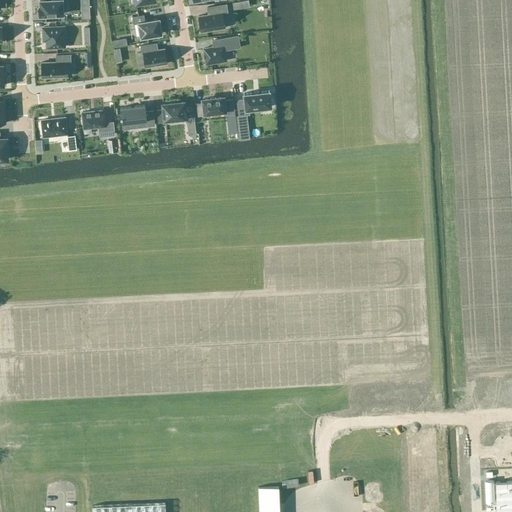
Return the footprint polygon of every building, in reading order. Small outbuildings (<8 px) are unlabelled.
[(38,0),(39,15),(62,14),(61,0),(38,0)] [(208,14),(198,16),(201,31),(225,27),(222,12),(227,12),(226,4),(207,7),(208,14)] [(144,14),(132,16),(133,23),(138,22),(140,37),(161,33),(159,18),(145,21),(144,14)] [(63,27),(43,27),(43,40),(46,40),(47,47),(64,46),(63,27)] [(213,47),(203,48),(206,63),(226,60),(224,50),(240,47),(238,35),(212,40),(213,47)] [(156,43),(140,46),(141,52),(143,52),(145,67),(166,63),(164,48),(157,49),(156,43)] [(56,61),(41,62),(42,77),(67,76),(67,62),(70,62),(70,54),(56,55),(56,61)] [(253,92),(244,93),(243,93),(243,94),(244,100),(237,100),(239,115),(249,114),(248,109),(255,108),(261,108),(270,107),(271,107),(271,106),(269,91),(269,90),(268,90),(268,91),(259,92),(258,92),(254,92),(253,92)] [(224,100),(223,97),(202,99),(203,102),(196,103),(198,115),(204,115),(204,113),(224,110),(225,110),(224,100)] [(233,98),(224,100),(225,110),(224,110),(225,115),(227,115),(229,132),(237,132),(233,98)] [(163,109),(157,109),(158,122),(165,121),(165,119),(185,117),(183,101),(163,104),(163,109)] [(145,105),(120,108),(122,122),(136,121),(137,127),(154,125),(152,110),(146,111),(145,105)] [(105,135),(113,134),(112,121),(104,122),(103,110),(81,112),(82,128),(103,126),(105,135)] [(194,115),(186,116),(188,134),(196,133),(194,115)] [(65,117),(41,120),(43,136),(67,133),(65,117)] [(248,130),(238,131),(239,139),(249,138),(248,130)] [(75,135),(67,136),(68,150),(76,149),(75,135)] [(511,511),(511,469),(485,471),(487,511),(511,511)] [(279,511),(278,486),(258,487),(259,511),(279,511)] [(165,511),(165,502),(92,505),(92,511),(165,511)]
